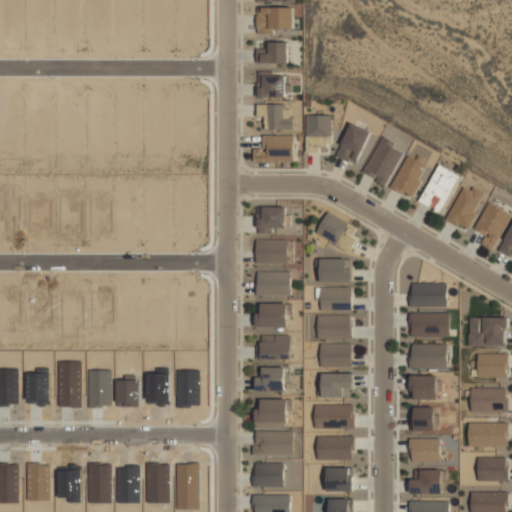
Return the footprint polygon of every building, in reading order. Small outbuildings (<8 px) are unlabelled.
[(108,1),(86,0),(87,40),(108,41),(108,1)] [(177,40),(177,0),(198,0),(198,40),(177,40)] [(50,2),(50,39),(26,38),(25,1),(50,2)] [(256,7),(256,33),(292,32),(292,7),(256,7)] [(168,8),(146,8),(147,40),(169,40),(168,8)] [(19,12),(0,12),(0,39),(8,39),(9,34),(20,34),(19,12)] [(115,13),(136,13),(136,34),(129,34),(129,38),(116,39),(115,13)] [(57,14),(79,15),(79,36),(70,36),(70,40),(56,40),(57,14)] [(263,41),(286,41),(286,66),(255,65),(255,48),(263,48),(263,41)] [(255,70),(256,97),(288,96),(288,69),(255,70)] [(16,97),(0,96),(0,135),(17,133),(16,97)] [(25,98),(49,99),(51,139),(26,138),(25,98)] [(119,99),(139,99),(139,130),(133,130),(132,140),(118,140),(119,99)] [(80,101),(57,100),(58,140),(74,140),(74,130),(80,131),(80,101)] [(148,100),(169,100),(169,127),(148,127),(148,100)] [(178,100),(199,100),(199,132),(189,131),(189,137),(177,137),(178,100)] [(112,102),(90,102),(90,138),(102,137),(102,131),(112,132),(112,102)] [(255,105),(293,104),(294,131),(264,130),(263,117),(255,117),(255,105)] [(306,115),(307,152),(319,152),(319,146),(326,146),(327,143),(332,143),(332,114),(306,115)] [(351,122),(335,155),(355,165),(371,131),(351,122)] [(383,136),(363,171),(385,186),(404,152),(393,147),(395,142),(383,136)] [(261,137),(261,151),(253,151),(253,165),(292,165),(292,137),(261,137)] [(389,188),(408,155),(417,159),(419,155),(425,158),(423,163),(427,165),(419,180),(421,182),(412,197),(404,191),(402,194),(389,188)] [(440,164),(418,200),(440,214),(462,175),(440,164)] [(463,186),(445,219),(457,226),(459,224),(468,228),(477,213),(473,212),(485,192),(474,186),(471,190),(463,186)] [(0,188),(18,188),(18,236),(0,234),(0,188)] [(167,189),(143,189),(144,237),(168,237),(167,189)] [(174,192),(197,192),(198,234),(174,234),(174,192)] [(58,194),(81,195),(81,236),(58,236),(58,194)] [(25,196),(49,196),(49,230),(25,230),(25,196)] [(88,196),(109,196),(111,233),(87,233),(88,196)] [(114,201),(137,201),(139,235),(114,234),(114,201)] [(511,214),(490,202),(474,228),(485,234),(480,243),(492,249),(511,214)] [(263,207),(263,219),(258,219),(258,233),(272,233),(272,227),(286,227),(286,207),(263,207)] [(328,212),(316,232),(337,244),(348,223),(328,212)] [(511,227),(498,250),(511,258),(511,227)] [(257,240),(256,263),(288,263),(287,240),(257,240)] [(320,259),(320,282),(352,282),(352,259),(320,259)] [(257,271),(257,295),(291,295),(291,272),(257,271)] [(447,283),(447,306),(412,306),(412,283),(447,283)] [(319,287),(320,311),(352,311),(352,287),(319,287)] [(16,289),(0,289),(0,331),(17,331),(16,289)] [(48,290),(26,289),(26,330),(48,330),(48,290)] [(80,289),(57,290),(57,340),(81,338),(80,289)] [(144,290),(168,289),(169,321),(144,321),(144,290)] [(175,290),(198,289),(198,339),(175,339),(175,290)] [(110,290),(87,290),(88,329),(111,329),(110,290)] [(138,290),(115,290),(116,334),(138,335),(138,290)] [(288,327),(288,314),(292,315),(293,303),(261,304),(261,313),(257,313),(256,327),(288,327)] [(410,313),(411,336),(450,336),(449,313),(410,313)] [(317,316),(317,338),(351,339),(350,315),(317,316)] [(470,317),(468,346),(505,344),(505,328),(508,328),(509,317),(470,317)] [(261,335),(261,359),(292,359),(291,335),(261,335)] [(320,344),(320,367),(352,367),(352,343),(320,344)] [(411,344),(411,368),(448,367),(448,344),(411,344)] [(478,353),(478,377),(508,376),(508,354),(478,353)] [(80,361),(56,361),(58,408),(81,408),(80,361)] [(257,391),(287,391),(287,367),(262,367),(262,377),(256,377),(257,391)] [(17,369),(0,369),(0,406),(18,406),(17,369)] [(198,369),(175,369),(175,409),(198,409),(198,369)] [(167,370),(145,370),(145,402),(169,400),(167,370)] [(48,371),(24,372),(24,399),(49,400),(48,371)] [(87,371),(111,371),(111,407),(87,407),(87,371)] [(322,373),(322,396),(352,397),(351,374),(322,373)] [(412,375),(412,398),(437,398),(437,375),(412,375)] [(137,378),(116,377),(117,408),(138,408),(137,378)] [(472,388),(471,411),(509,412),(508,388),(472,388)] [(257,422),(292,422),(292,399),(257,399),(257,422)] [(315,404),(315,428),(354,428),(353,404),(315,404)] [(414,407),(414,430),(435,430),(435,407),(414,407)] [(469,422),(468,446),(508,446),(507,422),(469,422)] [(293,431),(255,431),(255,454),(293,454),(293,431)] [(354,458),(354,436),(317,436),(318,459),(354,458)] [(410,438),(410,461),(440,462),(440,437),(410,438)] [(478,457),(478,481),(507,480),(507,457),(478,457)] [(254,463),(254,486),(284,486),(284,462),(254,463)] [(16,463),(0,463),(0,503),(17,503),(16,463)] [(48,465),(26,465),(26,503),(50,502),(48,465)] [(110,465),(87,465),(87,504),(110,505),(110,465)] [(198,465),(174,465),(176,511),(200,511),(198,465)] [(168,466),(144,467),(145,505),(168,504),(168,466)] [(81,468),(55,468),(55,498),(81,497),(81,468)] [(139,468),(115,468),(115,504),(139,505),(139,468)] [(327,468),(327,492),(353,491),(353,468),(327,468)] [(421,470),(420,479),(411,479),(411,493),(442,493),(442,469),(421,470)] [(471,491),(471,511),(507,511),(507,491),(471,491)] [(253,495),(253,511),(291,511),(291,494),(253,495)] [(330,499),(330,511),(350,511),(350,498),(330,499)] [(409,501),(409,511),(449,511),(449,500),(409,501)]
